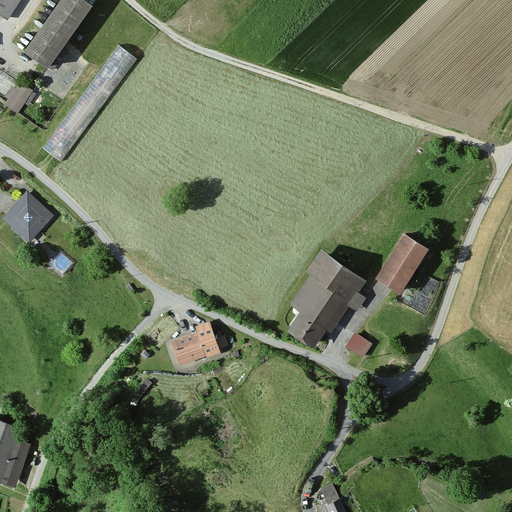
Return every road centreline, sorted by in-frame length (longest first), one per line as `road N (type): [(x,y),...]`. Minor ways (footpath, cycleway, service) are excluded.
road 1 (track): [(511,155),(180,43),(132,0)]
road 2 (unclassified): [(396,384),(427,355),(485,202),(511,154)]
road 3 (residential): [(21,511),(39,447),(159,299)]
road 4 (residential): [(0,148),(37,173),(159,299)]
road 5 (residential): [(159,299),(342,367)]
